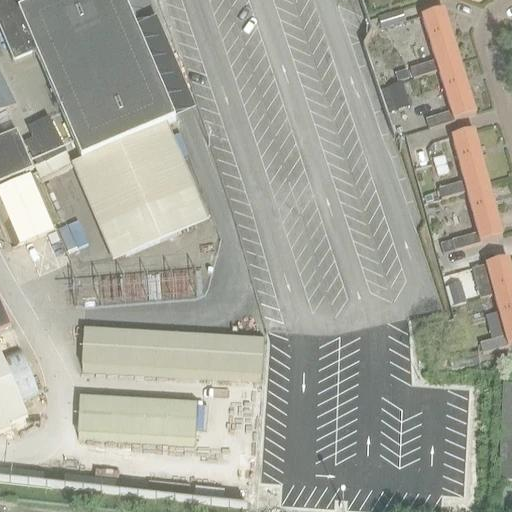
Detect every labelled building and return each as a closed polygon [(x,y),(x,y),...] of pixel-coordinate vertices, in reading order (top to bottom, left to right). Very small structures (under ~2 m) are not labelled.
[(171,125),(119,0),(0,0),(0,34),(11,62),(34,52),(79,161),(70,165),(111,264),(205,225),(165,128),(171,125)] [(382,32),(405,25),(401,12),(378,19),(382,32)] [(413,82),(438,74),(437,72),(459,65),(444,14),(443,13),(421,19),(421,21),(422,20),(435,64),(410,71),(413,82)] [(475,116),(459,65),(437,72),(438,74),(451,115),(425,122),(429,133),(455,124),(455,123),(475,117),(475,116)] [(407,71),(395,75),(398,84),(410,80),(407,71)] [(0,116),(17,108),(0,74),(0,116)] [(410,108),(402,85),(380,92),(388,115),(410,108)] [(67,155),(49,120),(27,130),(32,140),(25,144),(37,169),(67,155)] [(16,133),(0,140),(0,185),(32,171),(16,133)] [(441,202),(466,195),(466,193),(488,187),(473,133),(451,140),(451,141),(452,141),(463,185),(438,192),(441,202)] [(30,178),(0,190),(0,201),(20,248),(53,233),(30,178)] [(501,238),(488,187),(466,193),(466,195),(477,236),(440,246),(443,256),(481,246),(481,245),(502,239),(501,238)] [(81,222),(61,229),(69,251),(89,244),(81,222)] [(479,302),(494,298),(493,297),(511,291),(511,278),(508,263),(508,262),(508,261),(485,267),(485,268),(471,272),(479,302)] [(452,309),(467,305),(461,284),(446,288),(452,309)] [(511,291),(493,297),(494,298),(505,339),(479,346),(482,357),(509,349),(508,348),(511,346),(511,291)] [(0,300),(0,344),(16,338),(0,300)] [(261,380),(263,343),(84,333),(82,369),(261,380)] [(403,348),(402,366),(412,367),(413,348),(403,348)] [(366,389),(378,387),(377,377),(393,374),(390,349),(382,350),(384,361),(374,363),(374,360),(362,362),(366,389)] [(0,415),(38,399),(18,351),(0,359),(0,415)] [(450,372),(478,367),(476,354),(448,359),(450,372)] [(511,398),(511,384),(502,384),(502,398),(511,398)] [(476,386),(451,387),(452,426),(477,425),(476,386)] [(511,398),(502,398),(501,412),(511,412),(511,398)] [(195,443),(198,407),(79,400),(77,437),(195,443)] [(501,426),(511,426),(511,412),(501,412),(501,426)] [(511,426),(501,426),(500,439),(511,440),(511,426)] [(291,457),(343,471),(351,444),(298,429),(291,457)] [(500,453),(511,453),(511,440),(500,439),(500,453)] [(349,470),(373,473),(376,449),(351,447),(349,470)] [(511,453),(500,453),(499,467),(511,467),(511,453)] [(511,481),(511,467),(499,467),(498,481),(511,481)] [(360,510),(410,511),(410,501),(360,500),(360,510)]
